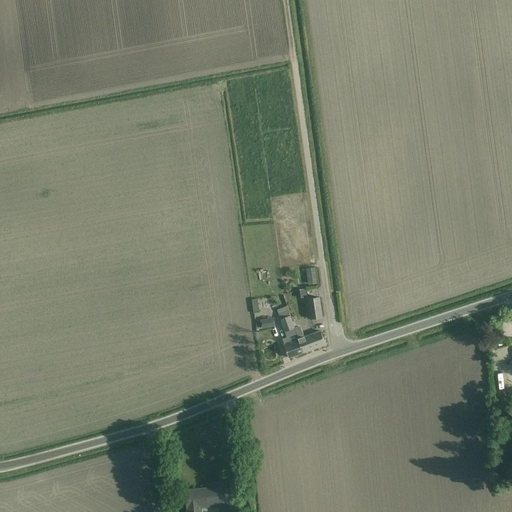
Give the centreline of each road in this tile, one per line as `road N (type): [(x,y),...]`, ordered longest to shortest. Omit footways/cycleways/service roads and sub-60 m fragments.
road 1 (unclassified): [(339,349),(159,422),(0,464)]
road 2 (unclassified): [(339,349),(295,55)]
road 3 (unclassified): [(339,349),(511,293)]
